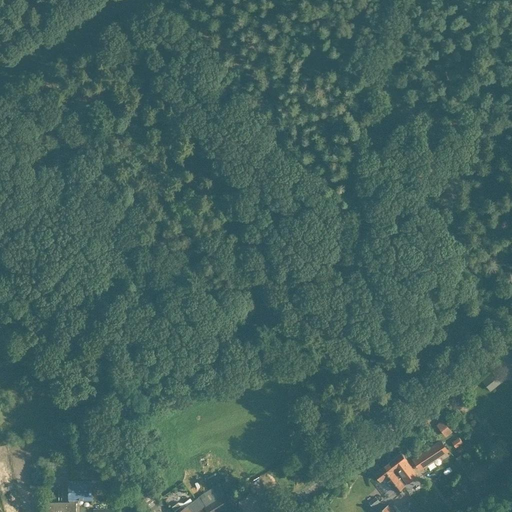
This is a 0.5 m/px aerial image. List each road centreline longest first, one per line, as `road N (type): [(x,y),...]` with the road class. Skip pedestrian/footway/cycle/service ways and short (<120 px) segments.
road 1 (tertiary): [(282,511),(511,332)]
road 2 (tertiary): [(156,511),(0,298)]
